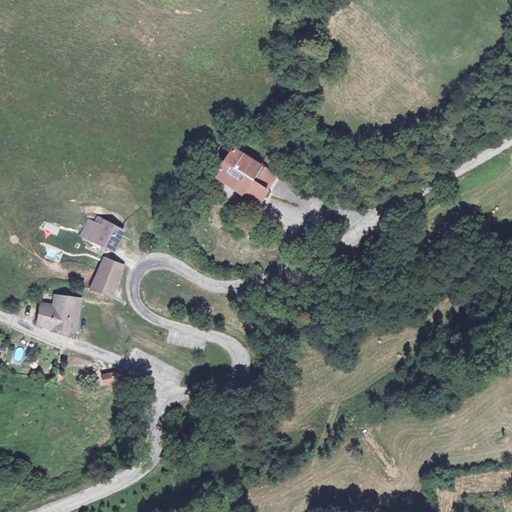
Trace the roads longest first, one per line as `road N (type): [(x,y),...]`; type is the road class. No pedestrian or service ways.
road 1 (unclassified): [(157,405),(234,389),(244,365),(230,339),(140,309),(132,285),(147,263),(161,260),(240,285),(268,280),(511,141)]
road 2 (unclassified): [(157,405),(158,388),(142,371),(0,315)]
road 3 (unclassified): [(44,511),(145,468),(157,405)]
